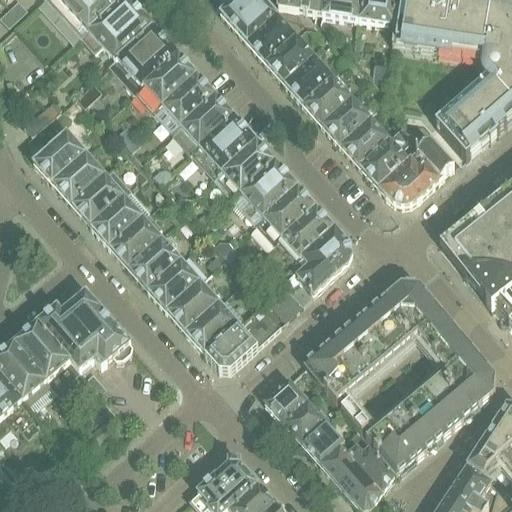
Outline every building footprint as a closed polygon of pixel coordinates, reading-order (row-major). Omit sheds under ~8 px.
[(52,0),(45,7),(61,25),(80,45),(128,3),(124,0),(52,0)] [(222,19),(220,21),(246,50),(276,22),(268,13),(272,10),(268,5),(265,7),(258,0),(243,0),(233,9),(227,3),(216,13),(222,19)] [(308,21),(321,23),(325,0),(280,0),(278,16),(295,19),(305,31),(315,32),(315,28),(313,27),(308,21)] [(325,0),(321,23),(358,28),(362,0),(325,0)] [(370,30),(394,34),(399,0),(362,0),(358,28),(356,41),(369,42),(370,30)] [(490,63),(488,76),(488,77),(488,78),(489,80),(489,81),(489,82),(490,82),(491,84),(435,131),(466,167),(488,148),(490,150),(491,149),(489,147),(496,141),(497,143),(498,142),(497,140),(511,127),(511,11),(511,12),(510,11),(507,10),(504,9),(503,9),(501,8),(498,7),(495,7),(492,6),(459,1),(459,0),(400,0),(395,34),(392,52),(394,52),(395,49),(490,63)] [(104,54),(116,68),(152,33),(128,5),(129,5),(128,3),(80,45),(95,61),(104,54)] [(246,50),(264,71),(294,43),(277,24),(278,23),(276,22),(246,50)] [(333,32),(321,31),(332,43),(333,32)] [(110,73),(134,100),(176,59),(152,33),(116,68),(110,73)] [(264,71),(283,92),(313,64),(294,43),(264,71)] [(134,100),(152,122),(196,81),(176,59),(134,100)] [(283,92),(302,113),(332,85),(313,64),(283,92)] [(106,77),(82,88),(95,115),(118,104),(106,77)] [(388,79),(387,79),(375,77),(374,88),(385,102),(388,79)] [(154,123),(171,142),(214,101),(198,84),(198,83),(196,81),(152,122),(154,123)] [(351,96),(338,82),(333,86),(332,85),(302,113),(321,133),(351,106),(352,106),(362,98),(358,94),(349,103),(347,100),(351,96)] [(171,142),(190,161),(232,121),(214,101),(171,142)] [(321,133),(339,154),(371,125),(369,123),(368,124),(352,106),(351,106),(321,133)] [(24,132),(32,142),(61,116),(52,107),(24,132)] [(190,161),(214,186),(255,147),(232,121),(190,161)] [(339,154),(358,175),(389,146),(371,125),(339,154)] [(124,148),(129,143),(135,138),(127,130),(116,140),(124,148)] [(109,141),(101,132),(91,141),(100,150),(109,141)] [(412,147),(407,140),(401,134),(389,146),(358,175),(377,195),(408,167),(400,158),(412,147)] [(135,138),(129,143),(124,148),(131,156),(142,147),(135,138)] [(53,192),(87,161),(67,140),(47,158),(41,152),(31,162),(36,168),(33,171),(53,192)] [(114,146),(109,141),(100,150),(100,151),(103,155),(114,146)] [(217,190),(232,206),(273,167),(257,150),(258,150),(255,147),(214,186),(217,190)] [(430,149),(408,167),(377,195),(387,207),(394,213),(402,215),(411,213),(418,209),(421,206),(455,176),(430,149)] [(53,192),(71,212),(106,181),(87,161),(53,192)] [(238,214),(255,231),(297,193),(275,169),(273,167),(232,206),(238,214)] [(147,183),(142,178),(140,175),(136,179),(136,186),(139,190),(147,183)] [(160,176),(154,182),(160,189),(171,179),(170,177),(165,175),(160,176)] [(71,212),(90,234),(131,197),(129,195),(113,177),(107,182),(106,181),(71,212)] [(255,231),(274,252),(314,213),(299,196),(299,195),(297,193),(255,231)] [(511,195),(494,210),(443,251),(466,281),(464,282),(466,286),(473,280),(488,298),(487,300),(486,301),(486,302),(485,303),(485,304),(485,305),(485,307),(486,308),(487,309),(511,288),(511,195)] [(155,207),(158,210),(165,204),(158,196),(154,198),(155,207)] [(110,256),(150,219),(131,197),(90,234),(110,256)] [(185,218),(193,205),(186,203),(180,203),(178,205),(176,208),(185,218)] [(332,233),(314,213),(274,252),(275,253),(260,267),(273,282),(261,293),(265,298),(332,233)] [(186,225),(185,225),(179,217),(170,224),(177,232),(178,231),(179,232),(186,225)] [(213,227),(205,218),(194,227),(202,236),(213,227)] [(162,242),(159,239),(162,235),(149,220),(151,219),(150,219),(110,256),(129,277),(169,240),(167,237),(162,242)] [(261,302),(285,328),(313,304),(346,274),(351,266),(352,263),(352,260),(351,254),(346,247),(342,243),(341,243),(332,233),(265,298),(261,302)] [(147,298),(148,299),(184,266),(174,255),(177,252),(177,247),(170,239),(169,240),(129,277),(147,297),(147,298)] [(224,260),(231,266),(247,251),(242,245),(234,253),(233,252),(224,260)] [(216,251),(224,260),(233,252),(230,248),(220,248),(216,251)] [(214,277),(223,268),(224,267),(217,260),(207,270),(214,277)] [(166,320),(167,319),(203,286),(184,266),(148,299),(166,320)] [(167,319),(186,341),(222,307),(203,286),(167,319)] [(511,288),(487,309),(492,316),(491,317),(492,318),(495,315),(502,322),(501,323),(500,325),(499,326),(499,328),(500,329),(500,330),(501,332),(502,332),(503,333),(505,334),(506,334),(507,333),(509,333),(511,335),(511,336),(511,288)] [(419,296),(415,295),(415,293),(406,292),(406,294),(402,294),(305,374),(396,484),(493,403),(493,399),(495,399),(496,390),(494,390),(495,386),(419,296)] [(129,352),(131,351),(117,334),(116,335),(100,317),(101,316),(86,300),(62,320),(57,314),(38,331),(80,379),(95,367),(99,372),(101,375),(108,369),(113,365),(116,368),(123,368),(131,361),(132,355),(129,352)] [(186,341),(205,363),(260,311),(241,327),(222,307),(186,341)] [(281,333),(281,332),(260,311),(205,363),(219,378),(231,379),(258,354),(281,333)] [(38,332),(15,351),(63,407),(71,400),(64,392),(80,379),(38,331),(37,331),(38,332)] [(0,382),(33,421),(56,401),(63,407),(15,351),(0,363),(0,382)] [(0,444),(12,434),(16,438),(20,435),(28,445),(43,433),(33,421),(0,382),(0,444)] [(265,411),(285,433),(308,410),(309,411),(312,408),(305,400),(301,403),(289,389),(265,411)] [(285,433),(303,453),(338,420),(337,419),(330,426),(321,415),(316,419),(309,411),(308,410),(285,433)] [(511,511),(511,415),(507,416),(468,474),(491,489),(502,479),(511,492),(511,511)] [(303,453),(321,473),(341,454),(345,449),(348,447),(345,444),(353,436),(338,420),(303,453)] [(101,428),(89,438),(99,449),(111,439),(101,428)] [(375,511),(382,502),(350,464),(352,462),(348,458),(355,451),(362,447),(353,436),(345,444),(348,447),(345,449),(341,454),(321,473),(355,511),(375,511)] [(382,502),(394,483),(362,447),(355,451),(348,458),(352,462),(350,464),(382,502)] [(85,485),(84,484),(69,466),(57,477),(39,492),(45,499),(53,509),(66,496),(64,494),(69,490),(74,495),(85,485)] [(234,511),(257,492),(239,471),(231,471),(216,485),(216,484),(197,500),(198,502),(190,509),(193,511),(234,511)] [(468,474),(442,511),(482,511),(478,509),(491,489),(468,474)] [(274,511),(257,492),(234,511),(274,511)] [(12,511),(28,511),(22,503),(12,511)]
